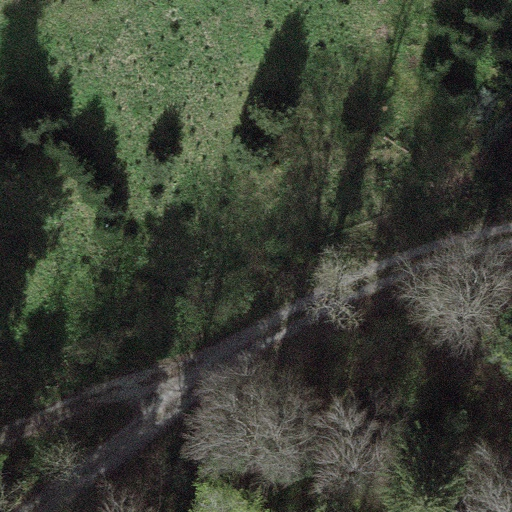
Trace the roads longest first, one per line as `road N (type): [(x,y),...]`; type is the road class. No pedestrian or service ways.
road 1 (track): [(511,232),(406,256),(253,333),(20,511)]
road 2 (track): [(253,333),(0,442)]
